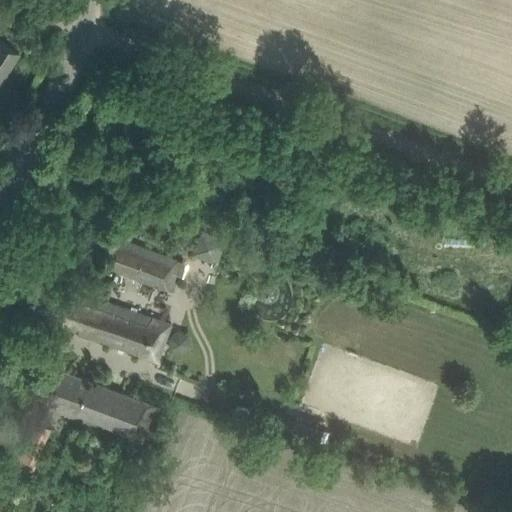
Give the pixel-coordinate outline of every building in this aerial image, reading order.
[(0,78),(1,79),(19,50),(0,38),(0,78)] [(285,225),(300,230),(305,214),(290,209),(285,225)] [(202,228),(192,254),(217,263),(227,238),(202,228)] [(101,263),(118,270),(129,240),(112,234),(101,263)] [(129,240),(118,270),(166,288),(177,259),(129,240)] [(58,323),(93,336),(107,300),(32,273),(19,309),(58,323)] [(107,300),(93,336),(157,359),(170,322),(107,300)] [(45,397),(64,404),(65,405),(64,407),(148,442),(162,406),(75,373),(57,366),(45,397)] [(231,393),(251,395),(251,388),(231,386),(231,393)] [(295,415),(290,428),(311,435),(320,438),(325,425),(315,422),(295,415)] [(13,462),(33,471),(52,428),(32,420),(13,462)]
